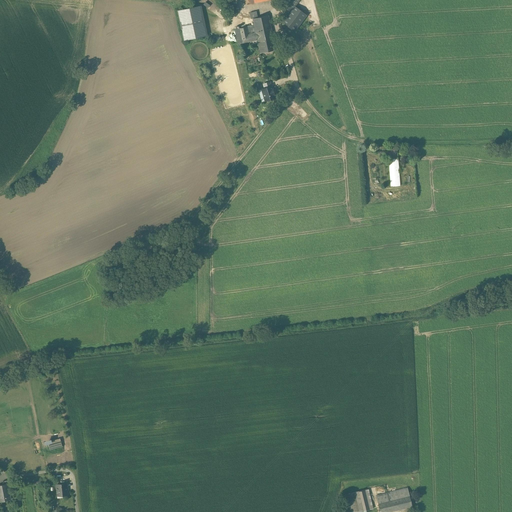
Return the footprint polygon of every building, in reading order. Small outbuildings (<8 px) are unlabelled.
[(239,10),(236,0),(228,0),(232,12),(239,10)] [(286,0),(281,8),(289,14),(296,6),(300,0),(286,0)] [(206,35),(200,6),(179,11),(185,40),(206,35)] [(308,15),(296,6),(289,14),(283,22),(295,31),(308,15)] [(258,18),(253,19),(254,25),(256,33),(257,39),(260,53),(275,49),(268,15),(258,18)] [(235,35),(236,40),(241,39),(242,43),(257,39),(256,33),(249,34),(247,26),(233,30),(235,35)] [(271,86),(265,88),(262,89),(265,101),(275,98),(274,95),(273,90),(272,90),(271,86)] [(400,185),(397,150),(387,151),(390,186),(400,185)] [(66,483),(56,484),(57,494),(62,493),(62,495),(68,495),(66,483)] [(4,484),(0,485),(0,497),(10,496),(8,484),(4,484)] [(408,488),(382,494),(384,501),(407,495),(409,495),(408,488)] [(368,489),(351,493),(355,511),(358,511),(359,511),(373,509),(368,489)] [(358,511),(359,511),(358,511),(355,511),(351,493),(345,495),(345,496),(349,511),(358,511)] [(384,501),(378,502),(380,511),(386,511),(412,506),(409,495),(407,495),(384,501)]
